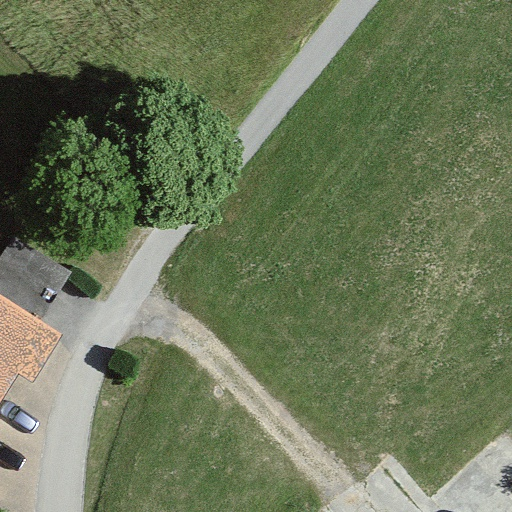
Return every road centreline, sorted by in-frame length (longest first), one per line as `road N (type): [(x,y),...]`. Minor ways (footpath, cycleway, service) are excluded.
road 1 (residential): [(62,511),(88,353),(168,228),(365,0)]
road 2 (track): [(128,288),(359,511)]
road 3 (track): [(0,46),(124,170),(168,228)]
